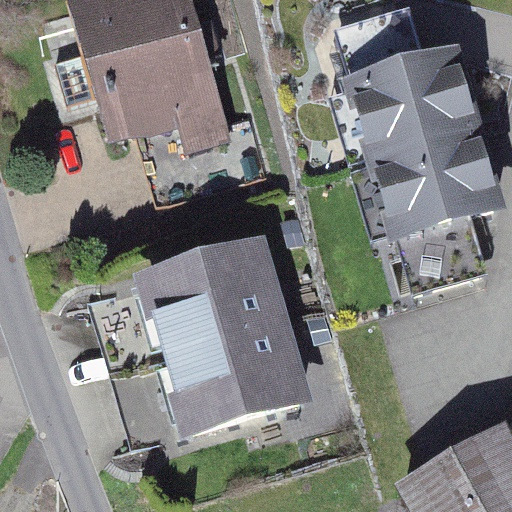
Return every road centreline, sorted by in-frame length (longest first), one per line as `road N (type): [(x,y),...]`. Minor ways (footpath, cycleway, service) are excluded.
road 1 (unclassified): [(37,362),(90,511)]
road 2 (unclassified): [(0,236),(37,362)]
